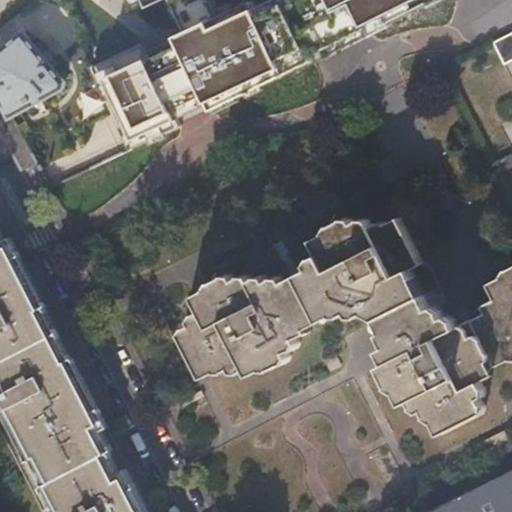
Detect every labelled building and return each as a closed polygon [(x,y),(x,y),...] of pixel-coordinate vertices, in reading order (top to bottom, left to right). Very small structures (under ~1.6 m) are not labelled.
[(146,52),(97,74),(132,148),(181,124),(174,109),(205,94),(212,109),(286,73),(284,67),(310,55),(285,4),(260,16),(252,1),(211,21),(207,12),(215,9),(210,0),(135,0),(141,11),(163,0),(168,0),(181,25),(189,21),(193,29),(178,36),(182,45),(150,60),(146,52)] [(292,0),(285,4),(310,55),(362,26),(367,34),(387,24),(428,4),(433,1),(435,0),(292,0)] [(0,51),(0,97),(11,117),(63,89),(62,76),(24,32),(0,51)] [(506,63),(511,60),(511,33),(495,41),(506,63)] [(511,154),(491,165),(497,178),(511,169),(511,154)] [(511,271),(504,275),(499,285),(505,293),(491,300),(479,306),(482,313),(454,326),(452,321),(431,306),(425,309),(419,297),(413,299),(405,283),(410,280),(406,271),(419,264),(401,227),(392,231),(387,222),(397,218),(352,204),(338,211),(332,217),(337,226),(323,234),(326,240),(320,243),(313,251),(315,256),(289,268),(286,264),(222,247),(207,254),(203,262),(207,270),(193,278),(196,284),(187,287),(170,309),(192,352),(204,345),(208,351),(233,354),(238,352),(242,358),(254,352),(258,358),(265,360),(278,353),(292,331),(290,326),(302,320),(326,308),(329,315),(373,320),(381,316),(387,328),(379,333),(375,334),(382,348),(375,352),(382,365),(376,368),(387,388),(395,393),(402,389),(410,403),(430,425),(438,421),(444,433),(480,416),(482,387),(479,380),(486,376),(483,370),(480,362),(504,350),(508,357),(511,357),(511,271)] [(318,225),(323,234),(337,226),(332,217),(318,225)] [(392,231),(401,227),(397,218),(387,222),(392,231)] [(0,247),(0,392),(35,460),(38,458),(51,484),(48,486),(61,511),(58,511),(141,511),(124,478),(117,481),(104,457),(107,454),(95,429),(101,426),(53,335),(9,250),(3,253),(0,247)] [(189,268),(193,278),(207,270),(203,262),(189,268)] [(413,299),(419,297),(410,280),(405,283),(413,299)] [(505,293),(499,285),(487,291),(491,300),(505,293)] [(306,327),(329,315),(326,308),(302,320),(306,327)] [(373,320),(379,333),(387,328),(381,316),(373,320)] [(195,358),(208,351),(204,345),(192,352),(195,358)] [(483,370),(508,357),(504,350),(480,362),(483,370)] [(245,365),(258,358),(254,352),(242,358),(245,365)] [(401,407),(410,403),(402,389),(395,393),(401,407)] [(436,437),(444,433),(438,421),(430,425),(436,437)] [(511,511),(511,470),(429,511),(511,511)]
